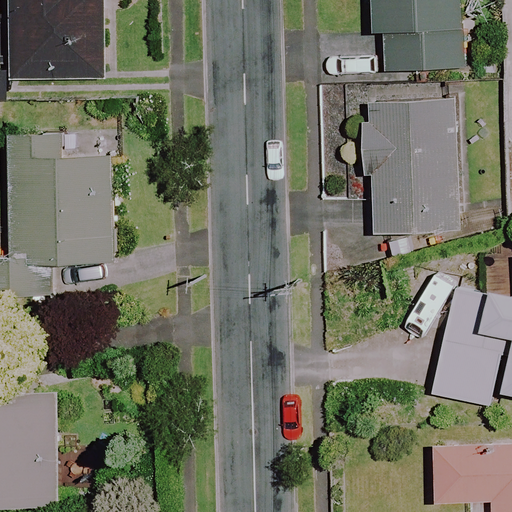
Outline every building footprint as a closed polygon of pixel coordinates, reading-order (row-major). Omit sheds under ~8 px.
[(1,0),(0,68),(0,67),(0,104),(14,104),(15,75),(103,78),(104,0),(1,0)] [(493,35),(460,36),(458,0),(366,0),(368,32),(316,34),(318,85),(380,83),(379,71),(442,68),(443,83),(495,81),(493,35)] [(141,7),(117,7),(117,68),(141,68),(141,7)] [(457,229),(451,95),(361,99),(367,233),(457,229)] [(14,293),(50,294),(108,295),(111,158),(60,157),(61,126),(8,125),(6,266),(15,266),(14,293)] [(511,335),(511,349),(502,383),(511,385),(511,297),(462,289),(443,286),(425,395),(491,406),(499,359),(480,356),(484,330),(511,335)] [(0,504),(57,504),(55,391),(0,391),(0,504)] [(511,511),(511,442),(430,443),(430,500),(490,499),(490,511),(511,511)]
